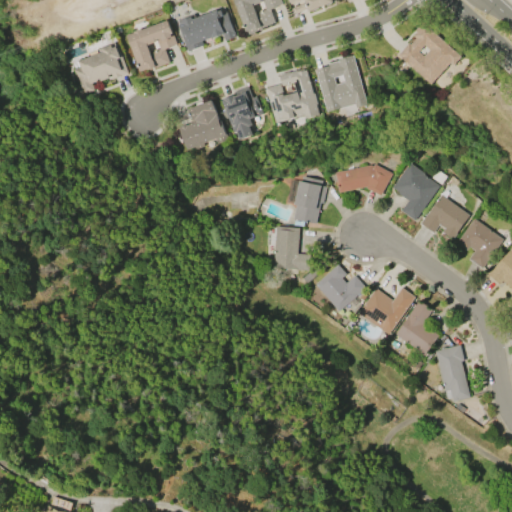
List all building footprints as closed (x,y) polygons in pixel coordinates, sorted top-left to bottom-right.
[(279,0),(281,4),(268,9),(274,23),(260,28),(260,29),(247,34),(240,16),(235,14),(234,10),(236,7),(233,0),(279,0)] [(298,0),(289,3),(287,0),(331,0),(332,1),(304,12),(302,9),(291,13),(290,8),(302,3),(301,0),(298,0)] [(186,51),(175,20),(193,14),(195,18),(216,10),(216,12),(220,10),(221,14),(225,12),(232,30),(233,31),(235,37),(224,41),(221,34),(211,38),(210,38),(201,41),(202,46),(186,51)] [(169,63),(153,68),(153,67),(147,70),(146,69),(139,72),(126,36),(133,33),(132,32),(140,29),(141,30),(167,20),(176,44),(168,47),(169,48),(164,50),(169,63)] [(397,55),(407,43),(409,44),(415,38),(412,36),(415,32),(413,30),(421,21),(461,56),(453,65),(449,62),(430,84),(397,55)] [(116,47),(127,73),(111,79),(109,75),(108,75),(109,78),(99,82),(98,80),(89,83),(92,90),(81,95),(71,69),(79,66),(77,61),(101,51),(100,49),(110,45),(111,49),(116,47)] [(313,69),(327,66),(326,63),(346,58),(345,56),(352,55),(365,105),(354,109),(353,105),(325,113),(313,69)] [(264,88),(273,124),(317,113),(306,69),(278,75),(280,84),(264,88)] [(252,134),(238,139),(235,132),(233,133),(221,101),(224,99),(234,94),(233,92),(247,87),(251,98),(255,96),(262,114),(249,119),(252,126),(249,127),(252,134)] [(187,109),(212,100),(218,120),(220,119),(227,140),(216,144),(215,139),(186,149),(179,128),(181,127),(195,121),(195,120),(192,121),(191,118),(177,122),(175,117),(188,112),(187,109)] [(409,163),(424,173),(423,174),(439,186),(414,221),(400,210),(407,201),(398,194),(398,193),(391,187),(409,163)] [(391,173),(379,196),(365,188),(365,187),(337,193),(333,172),(369,165),(372,166),(373,164),(391,173)] [(325,187),(322,204),(319,203),(314,224),(292,219),(295,205),(293,205),(298,181),(300,181),(301,176),(321,181),(320,185),(325,187)] [(440,195),(468,215),(451,239),(441,232),(443,229),(437,225),(432,233),(419,223),(425,215),(426,216),(440,195)] [(472,219),(501,239),(480,269),(467,260),(473,251),(468,248),(466,251),(455,243),(472,219)] [(271,268),(275,226),(298,228),(296,254),(309,255),(308,271),(271,268)] [(509,249),(511,251),(511,291),(501,281),(498,285),(486,273),(490,268),(491,269),(509,249)] [(353,276),(364,289),(337,311),(314,284),(337,265),(345,274),(340,278),(345,283),(353,276)] [(401,287),(414,297),(387,334),(357,312),(375,288),(391,300),(401,287)] [(394,334),(417,302),(430,311),(421,323),(438,335),(424,355),(394,334)] [(433,351),(458,344),(463,360),(460,361),(469,398),(452,402),(448,389),(443,391),(433,351)] [(461,412),(454,407),(457,403),(464,408),(461,412)] [(44,511),(70,511),(73,503),(48,496),(44,511)]
